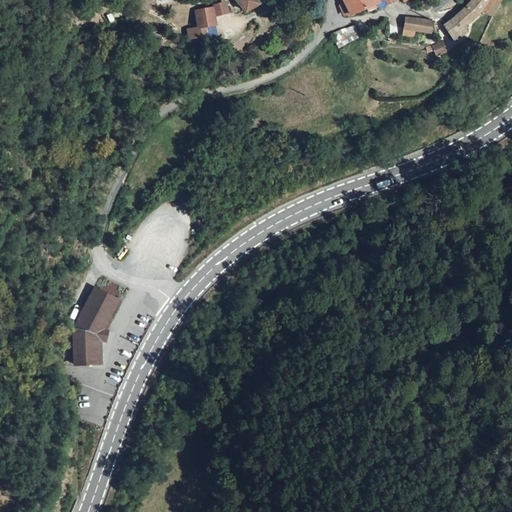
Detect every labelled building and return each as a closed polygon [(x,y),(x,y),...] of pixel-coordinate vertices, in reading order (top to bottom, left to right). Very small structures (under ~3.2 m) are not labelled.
[(196,11),(199,28),(215,25),(214,18),(229,15),(226,0),(212,3),(212,8),(196,11)] [(259,3),(256,0),(235,0),(245,12),(259,3)] [(345,0),(351,13),(370,6),(372,9),(381,7),(382,6),(391,0),(345,0)] [(485,32),(500,0),(473,0),(461,13),(450,21),(444,25),(453,38),(464,27),(467,29),(473,24),(470,21),(476,15),(483,20),(480,28),(485,32)] [(432,21),(405,17),(403,30),(430,33),(432,21)] [(337,44),(358,39),(355,27),(334,32),(337,44)] [(449,51),(442,41),(433,46),(439,56),(449,51)] [(74,335),(75,365),(102,364),(101,340),(106,341),(108,331),(103,330),(119,300),(95,288),(77,323),(74,335)]
